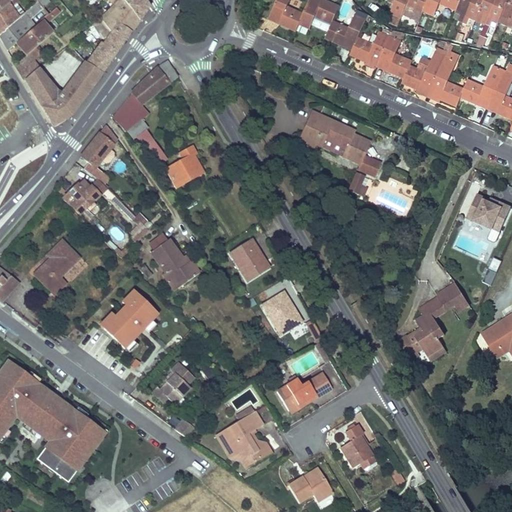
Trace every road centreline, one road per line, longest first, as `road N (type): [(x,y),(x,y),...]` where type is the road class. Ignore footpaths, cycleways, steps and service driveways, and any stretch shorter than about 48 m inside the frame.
road 1 (secondary): [(381,381),(193,52)]
road 2 (residential): [(225,31),(511,157)]
road 3 (residential): [(0,316),(188,455)]
road 4 (secondary): [(460,511),(381,381)]
